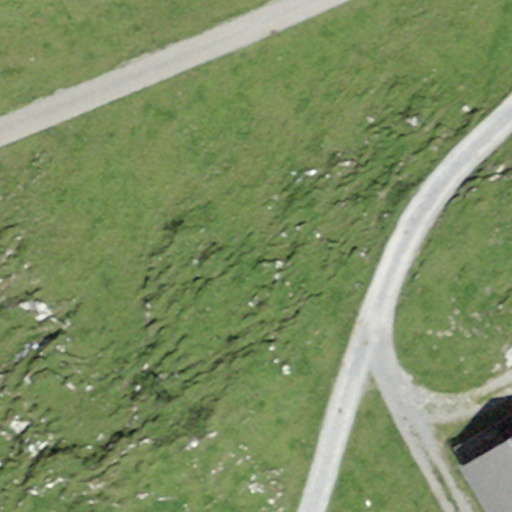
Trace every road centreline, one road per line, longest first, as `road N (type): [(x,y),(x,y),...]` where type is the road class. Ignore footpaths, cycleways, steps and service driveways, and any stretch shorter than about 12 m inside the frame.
road 1 (track): [(511,112),(444,181),(406,240),(312,511)]
road 2 (track): [(0,129),(307,0)]
road 3 (track): [(368,339),(462,511)]
